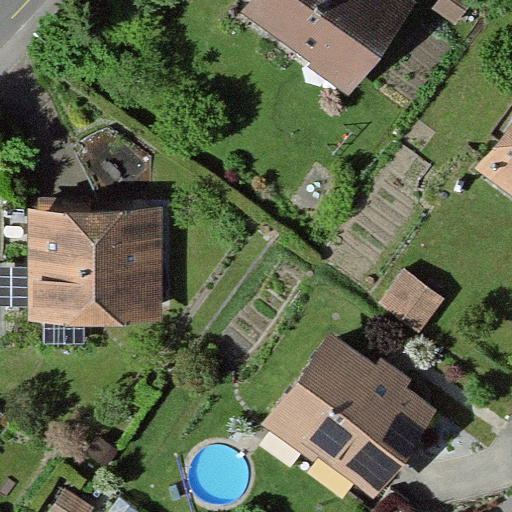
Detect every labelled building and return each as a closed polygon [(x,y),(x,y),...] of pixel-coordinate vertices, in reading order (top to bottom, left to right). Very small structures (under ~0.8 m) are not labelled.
[(263,0),(251,16),(357,98),(428,8),(417,0),(263,0)] [(511,151),(493,178),(511,192),(511,151)] [(171,211),(36,213),(37,327),(172,325),(171,211)] [(453,302),(409,269),(382,306),(426,338),(453,302)] [(446,421),(336,343),(275,428),(385,506),(446,421)]
